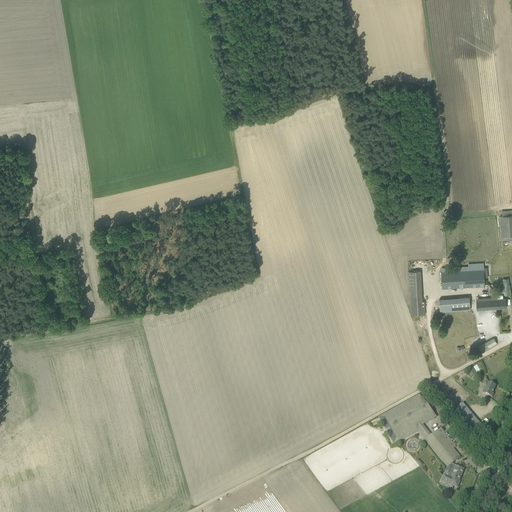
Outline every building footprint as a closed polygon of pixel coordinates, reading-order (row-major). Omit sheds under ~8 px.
[(511,215),(502,216),(500,216),(501,235),(502,240),(511,239),(511,215)] [(484,267),(484,263),(468,264),(468,266),(441,268),(441,271),(442,289),(485,286),(484,278),(488,277),(487,267),(484,267)] [(420,271),(408,272),(410,302),(411,315),(425,314),(425,301),(422,301),(420,271)] [(497,297),(476,299),(477,310),(507,308),(506,298),(503,299),(503,296),(502,295),(498,295),(497,296),(497,297)] [(470,310),(469,297),(439,299),(440,312),(470,310)] [(478,346),(481,351),(497,343),(494,338),(478,346)] [(467,370),(470,377),(476,374),(472,367),(467,370)] [(484,389),(482,393),(488,395),(492,397),(494,394),(493,393),(496,386),(491,384),(488,383),(485,389),(484,389)] [(453,448),(455,446),(441,428),(431,435),(423,425),(437,417),(421,397),(380,420),(394,444),(417,431),(447,468),(460,457),(453,448)] [(453,412),(468,430),(471,434),(481,426),(462,404),(453,412)] [(459,481),(464,470),(455,466),(454,466),(456,467),(453,476),(451,475),(450,477),(447,476),(445,481),(453,484),(454,485),(454,486),(458,488),(460,481),(459,481)]
